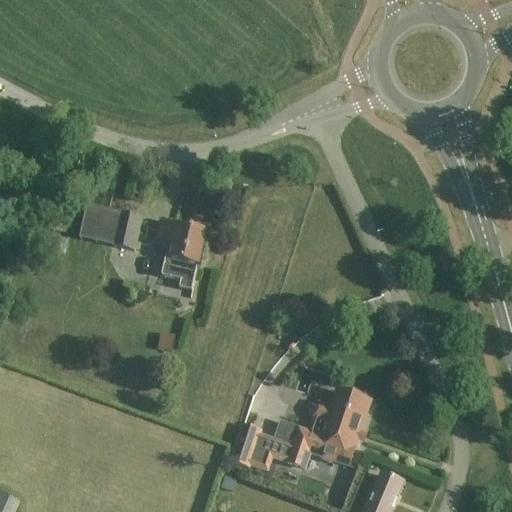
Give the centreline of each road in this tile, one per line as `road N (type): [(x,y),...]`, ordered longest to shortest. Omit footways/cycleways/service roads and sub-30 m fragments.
road 1 (residential): [(444,511),(461,464),(458,429),(313,112)]
road 2 (residential): [(313,112),(232,145),(167,149),(124,143),(0,89)]
road 3 (tertiary): [(511,336),(476,211)]
